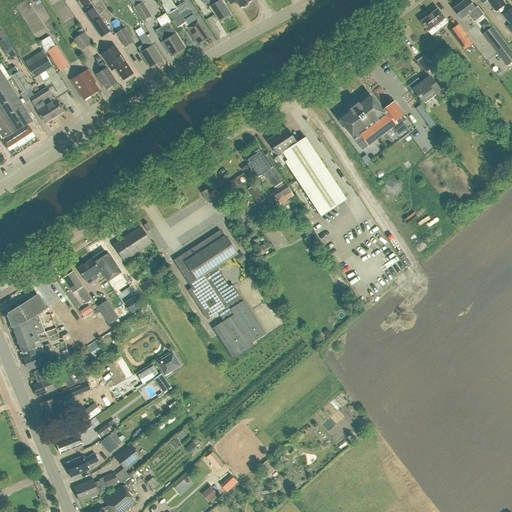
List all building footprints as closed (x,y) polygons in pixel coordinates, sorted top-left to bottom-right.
[(186,23),(171,0),(160,0),(163,4),(161,5),(168,16),(169,15),(178,28),(186,23)] [(204,0),(209,7),(219,21),(230,14),(221,0),(219,0),(217,1),(215,0),(204,0)] [(468,0),(463,0),(453,8),(461,19),(470,11),(475,18),(479,14),(474,8),(475,8),(468,0)] [(479,0),(482,3),(484,6),(488,7),(490,5),(496,13),(505,6),(500,0),(479,0)] [(151,16),(142,2),(133,7),(142,21),(151,16)] [(511,6),(511,7),(501,15),(511,28),(511,6)] [(444,18),(437,9),(420,21),(427,31),(431,35),(447,23),(444,19),(444,18)] [(207,37),(193,16),(187,20),(190,25),(185,28),(195,42),(196,41),(198,43),(207,37)] [(110,32),(100,18),(92,24),(101,38),(110,32)] [(175,34),(168,24),(156,32),(162,42),(167,50),(171,56),(184,48),(180,42),(180,41),(176,34),(175,34)] [(458,24),(450,30),(465,50),(473,44),(458,24)] [(511,52),(492,27),(482,34),(507,66),(511,61),(511,52)] [(133,42),(124,28),(115,34),(125,48),(133,42)] [(18,55),(2,29),(0,30),(0,38),(1,40),(0,40),(0,45),(9,60),(18,55)] [(92,44),(84,32),(74,39),(82,51),(92,44)] [(152,45),(145,34),(139,38),(143,45),(137,49),(149,67),(162,59),(152,45)] [(69,65),(56,46),(47,52),(60,71),(69,65)] [(124,61),(114,46),(100,55),(111,71),(115,69),(123,80),(133,73),(125,60),(124,61)] [(52,67),(42,51),(25,62),(35,78),(52,67)] [(431,69),(422,57),(416,61),(425,73),(431,69)] [(116,82),(103,62),(98,65),(102,71),(96,75),(106,89),(116,82)] [(29,88),(15,66),(8,71),(22,93),(29,88)] [(95,82),(87,70),(71,80),(83,99),(98,90),(94,83),(95,82)] [(414,91),(423,103),(435,94),(440,102),(445,98),(429,77),(424,80),(421,76),(407,86),(412,93),(414,91)] [(29,124),(0,78),(0,138),(6,148),(32,132),(27,124),(29,124)] [(46,88),(38,93),(55,118),(64,112),(55,99),(54,100),(46,88)] [(55,118),(38,93),(30,99),(45,124),(55,118)] [(68,94),(60,99),(66,107),(73,102),(68,94)] [(352,137),(355,135),(383,113),(383,112),(371,96),(359,105),(357,103),(348,110),(349,112),(339,120),(352,137)] [(385,111),(383,112),(383,113),(393,126),(399,134),(406,128),(401,122),(405,120),(401,115),(403,114),(394,102),(384,109),(385,111)] [(368,145),(393,126),(383,113),(355,135),(360,141),(363,138),(368,145)] [(282,153),(296,143),(286,128),(267,140),(278,156),(282,153)] [(305,137),(296,143),(282,153),(287,160),(285,162),(321,216),(346,200),(305,137)] [(265,156),(260,149),(244,159),(251,170),(250,172),(253,176),(255,176),(256,177),(264,172),(274,187),(276,186),(278,189),(273,193),(280,204),(292,196),(285,184),(283,186),(271,167),(275,165),(267,154),(265,156)] [(264,199),(256,185),(248,190),(257,203),(264,199)] [(207,189),(201,193),(207,202),(213,199),(207,189)] [(151,243),(141,228),(114,245),(124,260),(151,243)] [(191,287),(218,270),(216,267),(237,253),(225,235),(224,236),(220,230),(173,260),(191,287)] [(108,255),(105,250),(93,257),(108,281),(122,272),(110,254),(108,255)] [(152,268),(152,269),(157,266),(152,257),(147,261),(152,268)] [(101,271),(92,258),(77,268),(86,281),(90,278),(92,281),(96,278),(94,275),(101,271)] [(218,270),(191,287),(187,290),(197,305),(228,284),(218,270)] [(82,286),(73,272),(64,278),(73,292),(77,290),(86,303),(91,300),(82,286)] [(217,313),(221,319),(245,303),(232,284),(229,286),(228,284),(197,305),(207,320),(217,313)] [(355,290),(357,295),(367,291),(365,286),(355,290)] [(22,353),(42,346),(37,335),(44,332),(38,314),(46,308),(38,294),(8,313),(8,315),(22,353)] [(141,308),(134,296),(124,302),(131,313),(141,308)] [(118,318),(107,299),(96,306),(107,324),(118,318)] [(265,334),(245,303),(221,319),(223,321),(221,322),(221,321),(215,325),(216,325),(212,328),(232,359),(254,345),(252,342),(265,334)] [(42,347),(42,346),(22,353),(23,358),(27,369),(53,360),(51,354),(49,355),(45,345),(42,347)] [(181,366),(172,352),(156,362),(165,377),(181,366)] [(155,377),(149,367),(136,375),(143,385),(155,377)] [(61,387),(56,376),(32,385),(37,397),(61,387)] [(98,386),(94,376),(87,379),(88,382),(60,393),(60,396),(40,404),(48,423),(63,417),(61,411),(69,408),(66,399),(98,386)] [(76,385),(71,376),(64,380),(68,388),(76,385)] [(164,377),(156,382),(164,392),(172,387),(164,377)] [(95,402),(79,414),(85,422),(101,411),(95,402)] [(120,423),(116,417),(95,431),(100,438),(120,423)] [(82,444),(77,432),(63,438),(64,441),(57,444),(60,453),(82,444)] [(122,449),(116,436),(98,444),(100,448),(94,451),(98,460),(122,449)] [(191,458),(202,447),(195,440),(184,451),(191,458)] [(175,441),(169,445),(174,453),(180,448),(175,441)] [(141,458),(131,444),(115,457),(125,470),(141,458)] [(224,466),(212,452),(205,457),(217,471),(224,466)] [(98,461),(95,453),(83,458),(83,456),(65,463),(71,477),(88,470),(87,466),(98,461)] [(268,479),(277,471),(268,462),(259,470),(268,479)] [(118,482),(114,473),(103,477),(107,487),(118,482)] [(232,477),(222,487),(227,492),(237,482),(232,477)] [(94,483),(93,480),(74,487),(79,501),(91,496),(92,498),(97,495),(97,494),(104,491),(99,481),(94,483)] [(123,511),(136,502),(122,485),(104,500),(108,506),(92,511),(123,511)] [(209,489),(201,497),(209,505),(217,497),(209,489)]
